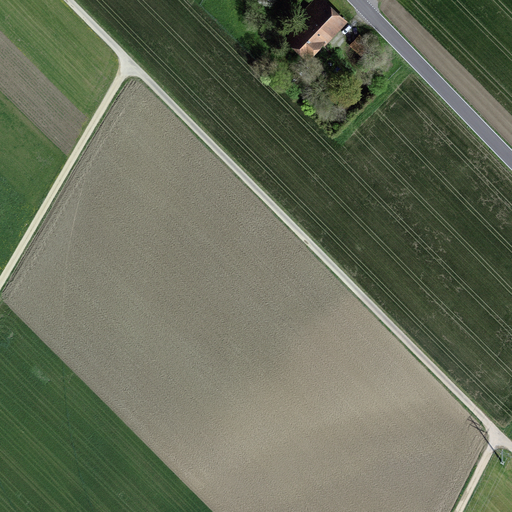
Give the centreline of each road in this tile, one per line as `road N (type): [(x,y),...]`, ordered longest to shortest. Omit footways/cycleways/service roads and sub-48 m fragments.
road 1 (track): [(70,0),(511,455)]
road 2 (track): [(0,294),(131,66)]
road 3 (secondary): [(356,0),(511,161)]
